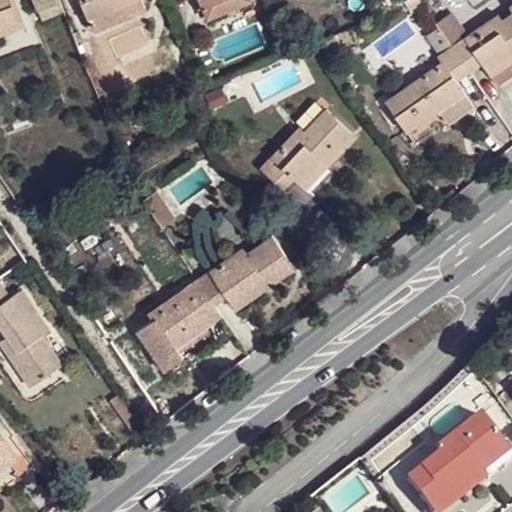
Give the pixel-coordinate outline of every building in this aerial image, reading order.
[(0,0),(0,33),(25,24),(16,0),(0,0)] [(30,0),(40,22),(64,12),(59,0),(30,0)] [(89,0),(99,25),(148,6),(146,0),(89,0)] [(501,10),(454,43),(470,67),(483,59),(493,72),(511,58),(511,12),(507,17),(501,10)] [(470,67),(454,43),(440,52),(442,58),(387,98),(410,130),(427,118),(445,105),(465,91),(467,90),(458,77),(470,67)] [(465,91),(445,105),(453,118),(474,103),(465,91)] [(296,176),(301,182),(322,160),(326,165),(341,150),(356,134),(327,108),(305,131),(300,127),(262,167),(283,190),(296,176)] [(322,160),(301,182),(306,186),(326,165),(322,160)] [(239,251),(200,277),(217,304),(230,295),(234,302),(261,284),(263,288),(281,276),(298,265),(279,234),(252,251),(243,256),(239,251)] [(248,245),(239,251),(243,256),(252,251),(248,245)] [(179,345),(224,314),(217,304),(200,277),(150,311),(155,318),(138,328),(165,369),(174,362),(184,355),(179,345)] [(1,280),(0,281),(0,319),(11,336),(20,349),(12,355),(32,386),(64,365),(45,335),(52,330),(25,289),(12,297),(1,280)] [(261,284),(234,302),(237,306),(263,288),(261,284)] [(20,349),(11,336),(3,342),(12,355),(20,349)] [(420,503),(427,511),(439,511),(473,487),(465,475),(473,468),(475,471),(503,449),(486,428),(467,442),(462,437),(435,459),(439,464),(408,489),(420,503)] [(0,478),(9,472),(19,463),(0,439),(0,478)] [(473,487),(439,511),(456,511),(487,488),(482,480),(510,459),(503,449),(475,471),(473,468),(465,475),(473,487)] [(27,475),(19,463),(9,472),(16,482),(27,475)]
